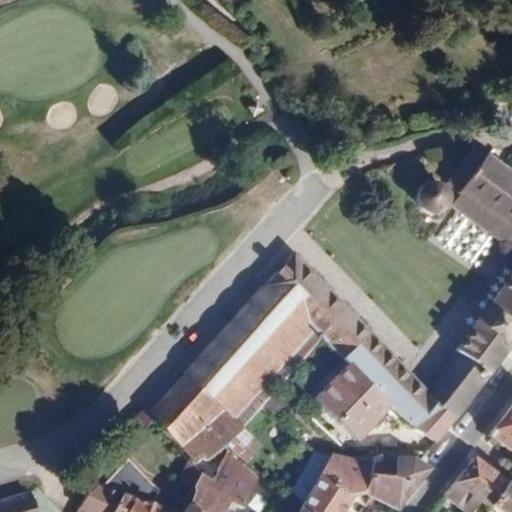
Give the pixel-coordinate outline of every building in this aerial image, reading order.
[(464,402),(511,335),(511,172),(483,151),(458,185),(470,195),(463,206),(504,237),(502,261),(511,268),(511,277),(454,356),(456,357),(436,381),(456,408),(464,402)] [(447,206),(451,198),(451,193),(448,185),(446,181),(438,177),(434,177),(425,179),(422,181),(417,189),(416,198),(418,202),(423,209),(431,212),(440,211),(444,209),(447,206)] [(436,381),(291,260),(152,418),(197,458),(198,459),(204,451),(211,455),(213,453),(222,441),(239,430),(257,409),(276,379),(315,334),(344,358),(389,394),(438,426),(456,408),(436,381)] [(389,394),(344,358),(311,401),(357,436),(389,394)] [(270,417),(288,397),(276,379),(257,409),(270,417)] [(511,398),(493,421),(511,435),(511,398)] [(259,447),(280,424),(270,417),(257,409),(239,430),(259,447)] [(243,464),(259,447),(239,430),(222,441),(243,464)] [(511,511),(511,471),(509,469),(476,443),(445,480),(471,499),(482,485),(511,508),(511,511)] [(221,511),(231,491),(211,480),(217,465),(213,453),(211,455),(204,451),(198,459),(197,458),(189,478),(197,485),(188,505),(199,509),(198,511),(221,511)] [(390,510),(425,468),(408,455),(370,460),(365,466),(367,494),(390,510)] [(367,494),(365,466),(331,456),(317,474),(303,503),(299,509),(303,511),(341,511),(352,498),(367,494)] [(303,503),(317,474),(309,469),(292,495),(303,503)] [(261,511),(287,485),(272,474),(248,500),(261,511)] [(164,511),(117,497),(120,485),(100,478),(87,492),(78,511),(164,511)] [(35,511),(27,489),(0,496),(0,511),(35,511)] [(198,511),(199,509),(188,505),(182,503),(178,511),(180,511),(198,511)]
